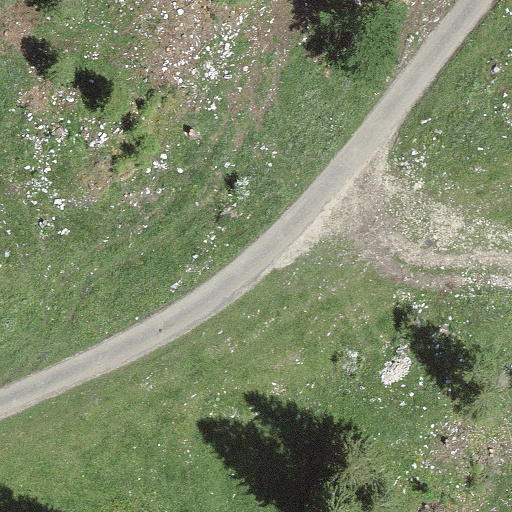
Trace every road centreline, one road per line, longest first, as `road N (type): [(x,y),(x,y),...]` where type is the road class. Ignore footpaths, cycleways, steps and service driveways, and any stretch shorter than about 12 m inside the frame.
road 1 (track): [(0,404),(186,313),(337,179)]
road 2 (track): [(477,0),(337,179)]
